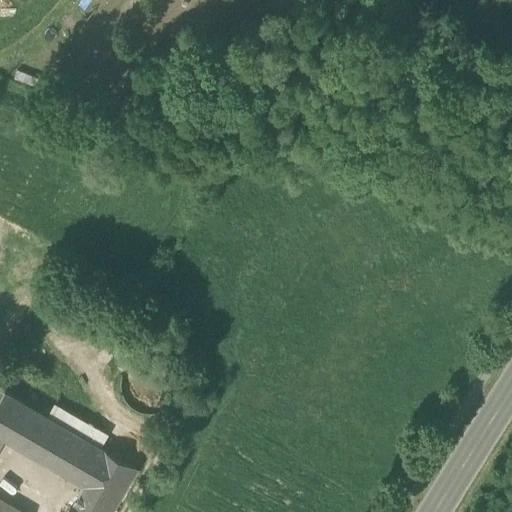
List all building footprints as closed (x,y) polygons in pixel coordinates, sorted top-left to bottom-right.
[(47,80),(17,69),(14,78),(44,89),(47,80)] [(47,312),(134,353),(145,330),(58,289),(47,312)] [(120,372),(119,383),(122,393),(129,402),(139,407),(149,408),(160,405),(169,398),(174,388),(175,377),(172,367),(165,358),(155,353),(144,352),(133,355),(125,362),(120,372)] [(109,511),(136,467),(4,391),(0,398),(0,433),(7,437),(88,484),(73,509),(78,511),(109,511)] [(0,511),(25,511),(0,497),(0,511)]
